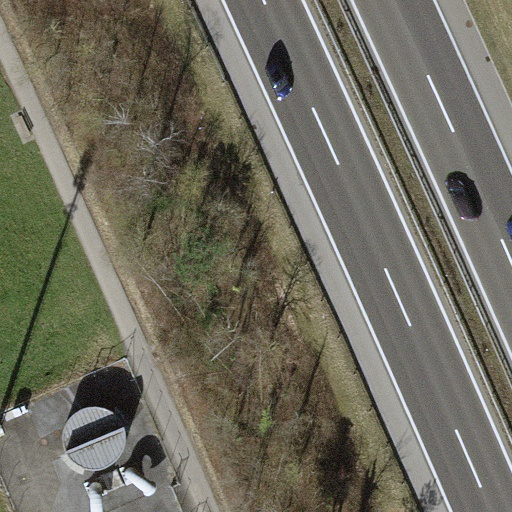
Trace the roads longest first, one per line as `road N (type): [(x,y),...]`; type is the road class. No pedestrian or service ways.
road 1 (motorway): [(263,0),(490,511)]
road 2 (track): [(211,511),(0,0)]
road 3 (motorway): [(511,256),(395,0)]
